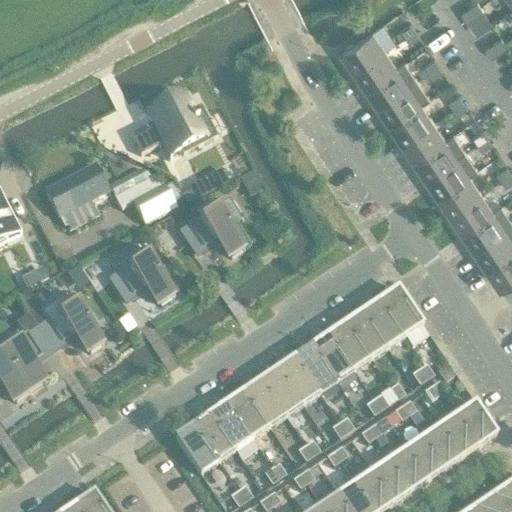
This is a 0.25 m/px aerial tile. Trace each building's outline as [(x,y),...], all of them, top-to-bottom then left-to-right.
[(479,1),(469,7),(475,16),(484,10),(479,1)] [(475,16),(469,7),(462,14),(467,24),(475,16)] [(411,25),(402,31),(407,38),(416,31),(411,25)] [(416,31),(407,38),(411,44),(421,38),(416,31)] [(375,32),(346,53),(359,72),(388,51),(375,32)] [(504,36),(494,43),(500,53),(510,46),(504,36)] [(500,53),(494,43),(486,49),(493,57),(500,53)] [(400,69),(388,51),(359,72),(370,89),(400,69)] [(436,60),(426,67),(430,73),(440,66),(436,60)] [(444,73),(440,66),(430,73),(435,80),(444,73)] [(400,69),(370,89),(382,107),(412,87),(400,69)] [(412,87),(382,107),(394,125),(422,104),(412,87)] [(459,95),(449,102),(454,109),(464,102),(459,95)] [(132,137),(130,138),(141,158),(163,147),(169,159),(181,153),(183,158),(217,140),(206,120),(201,109),(192,113),(185,100),(148,119),(154,130),(134,140),(132,137)] [(468,109),(464,102),(454,109),(458,115),(468,109)] [(422,104),(394,125),(406,143),(435,123),(422,104)] [(435,123),(406,143),(417,160),(447,139),(435,123)] [(482,131),(473,138),(478,145),(487,137),(482,131)] [(491,144),(487,137),(478,145),(482,151),(491,144)] [(447,139),(417,160),(429,178),(459,158),(447,139)] [(459,158),(429,178),(441,197),(470,175),(459,158)] [(506,167),(497,173),(501,180),(510,173),(506,167)] [(95,168),(47,193),(45,194),(59,222),(109,196),(95,168)] [(511,175),(510,173),(501,180),(505,187),(511,182),(511,175)] [(470,175),(441,197),(453,214),(483,193),(470,175)] [(160,189),(153,186),(131,198),(134,204),(147,226),(177,210),(164,188),(160,189)] [(483,193),(453,214),(464,231),(494,212),(483,193)] [(245,252),(227,225),(239,217),(230,203),(226,202),(216,209),(216,208),(187,227),(203,251),(218,241),(231,261),(245,252)] [(0,245),(18,236),(10,220),(2,203),(0,203),(0,245)] [(494,212),(464,231),(477,250),(506,230),(494,212)] [(511,238),(506,230),(477,250),(488,267),(511,251),(511,238)] [(139,247),(111,266),(133,298),(147,288),(161,308),(174,299),(139,247)] [(511,251),(488,267),(501,286),(511,278),(511,251)] [(398,291),(380,303),(405,341),(423,329),(398,291)] [(69,294),(42,313),(28,293),(18,299),(38,329),(47,323),(62,346),(77,336),(90,356),(104,347),(69,294)] [(380,303),(363,315),(388,352),(405,341),(380,303)] [(363,315),(346,326),(371,364),(388,352),(363,315)] [(346,326),(329,337),(354,375),(371,364),(346,326)] [(0,352),(0,353),(29,397),(41,389),(28,369),(43,359),(27,335),(0,352)] [(337,386),(354,375),(329,337),(311,349),(337,386)] [(320,398),(337,386),(311,349),(295,360),(320,398)] [(29,397),(0,353),(0,387),(3,385),(16,405),(29,397)] [(295,360),(278,372),(303,409),(320,398),(295,360)] [(455,377),(449,367),(438,374),(445,384),(455,377)] [(419,373),(427,384),(434,379),(426,368),(419,373)] [(278,372),(261,383),(286,421),(303,409),(278,372)] [(427,384),(419,373),(412,378),(419,389),(427,384)] [(261,383),(244,395),(269,432),(286,421),(261,383)] [(432,390),(438,400),(446,395),(439,385),(432,390)] [(397,404),(405,399),(398,389),(391,394),(397,404)] [(438,400),(432,390),(424,395),(431,405),(438,400)] [(244,395),(227,406),(252,443),(269,432),(244,395)] [(373,404),(381,415),(388,410),(380,399),(373,404)] [(381,415),(373,404),(366,409),(374,420),(381,415)] [(409,405),(402,410),(410,421),(417,416),(409,405)] [(235,455),(252,443),(227,406),(210,417),(235,455)] [(475,406),(457,418),(479,451),(497,439),(475,406)] [(410,421),(402,410),(395,415),(403,426),(410,421)] [(218,466),(235,455),(210,417),(193,429),(218,466)] [(457,418),(440,430),(462,462),(479,451),(457,418)] [(339,427),(347,438),(354,433),(346,422),(339,427)] [(347,438),(339,427),(332,432),(340,443),(347,438)] [(375,428),(368,433),(376,444),(383,439),(375,428)] [(200,478),(218,466),(193,429),(175,441),(200,478)] [(440,430),(423,441),(445,473),(462,462),(440,430)] [(376,444),(368,433),(361,437),(369,449),(376,444)] [(428,485),(445,473),(423,441),(406,452),(428,485)] [(305,449),(313,461),(320,456),(312,444),(305,449)] [(313,461),(305,449),(298,454),(306,466),(313,461)] [(341,451),(334,456),(342,467),(349,462),(341,451)] [(411,496),(428,485),(406,452),(389,464),(411,496)] [(342,467),(334,456),(327,460),(334,472),(342,467)] [(389,464),(372,475),(394,508),(411,496),(389,464)] [(271,472),(279,484),(286,479),(278,467),(271,472)] [(279,484),(271,472),(264,477),(272,488),(279,484)] [(307,473),(300,478),(308,490),(315,485),(307,473)] [(372,475),(355,487),(371,511),(387,511),(394,508),(372,475)] [(308,490),(300,478),(293,483),(301,495),(308,490)] [(371,511),(355,487),(338,498),(347,511),(371,511)] [(237,495),(245,506),(252,501),(245,490),(237,495)] [(511,511),(511,500),(505,490),(489,502),(495,511),(511,511)] [(245,506),(237,495),(230,500),(238,511),(245,506)] [(104,511),(93,496),(76,508),(78,511),(104,511)] [(274,496),(266,501),(273,511),(274,511),(281,507),(274,496)] [(322,511),(347,511),(338,498),(321,509),(322,511)] [(273,511),(266,501),(259,506),(263,511),(273,511)] [(495,511),(489,502),(473,511),(495,511)]
